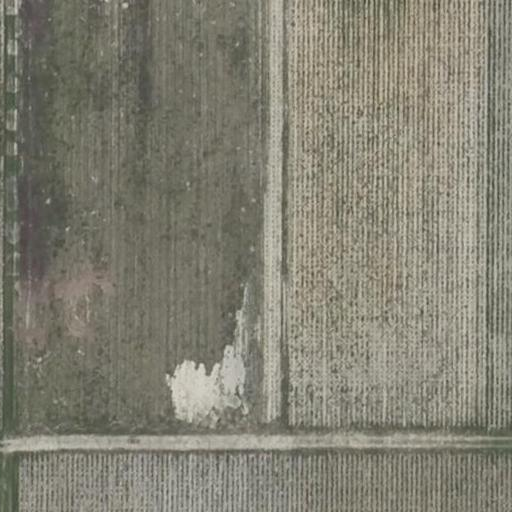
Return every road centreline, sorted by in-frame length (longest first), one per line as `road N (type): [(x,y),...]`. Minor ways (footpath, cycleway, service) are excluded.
road 1 (track): [(12,0),(11,511)]
road 2 (track): [(0,443),(511,443)]
